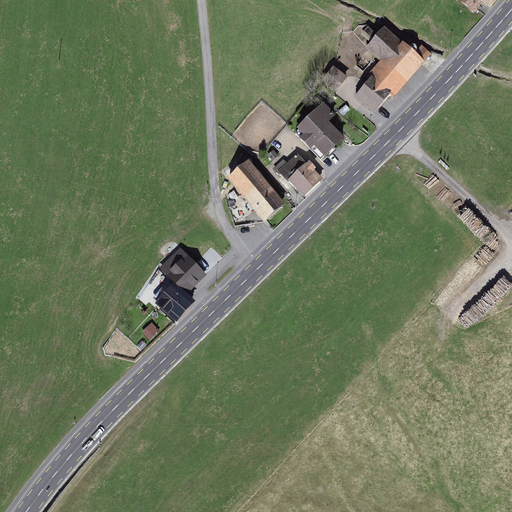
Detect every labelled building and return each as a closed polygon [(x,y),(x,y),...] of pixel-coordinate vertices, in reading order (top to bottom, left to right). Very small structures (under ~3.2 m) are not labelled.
[(456,0),(454,4),(472,17),(479,6),(488,12),(497,0),(456,0)] [(412,60),(381,33),(364,53),(378,65),(346,102),(373,125),(431,58),(421,49),(412,60)] [(344,81),(328,70),(318,85),(334,96),(344,81)] [(320,110),(294,133),(320,161),(341,143),(329,130),(334,126),(320,110)] [(295,158),(277,177),(301,202),(320,183),(295,158)] [(248,164),(225,181),(260,225),(282,208),(248,164)] [(178,248),(160,268),(175,281),(189,293),(207,273),(178,248)] [(189,293),(175,281),(156,302),(177,321),(196,300),(189,293)] [(149,340),(160,329),(152,321),(141,332),(149,340)]
